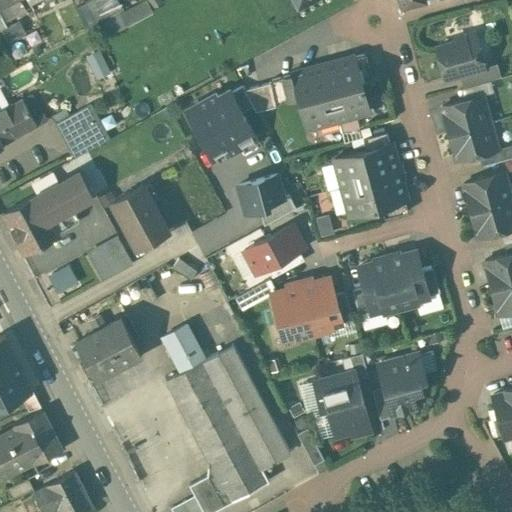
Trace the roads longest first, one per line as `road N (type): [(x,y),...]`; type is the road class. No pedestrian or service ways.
road 1 (tertiary): [(0,268),(128,511)]
road 2 (residential): [(336,31),(378,17),(393,38),(443,211)]
road 3 (residential): [(443,211),(471,329),(465,389)]
road 4 (residential): [(317,511),(351,470),(451,417)]
